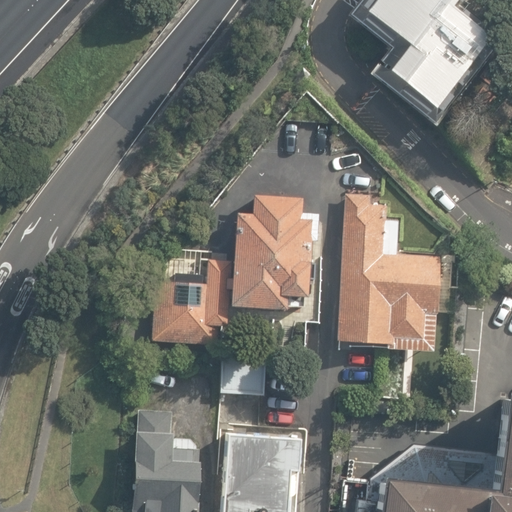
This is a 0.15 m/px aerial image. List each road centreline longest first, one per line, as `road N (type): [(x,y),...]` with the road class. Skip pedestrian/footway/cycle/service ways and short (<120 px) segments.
road 1 (motorway): [(208,0),(45,225)]
road 2 (motorway): [(45,225),(0,350)]
